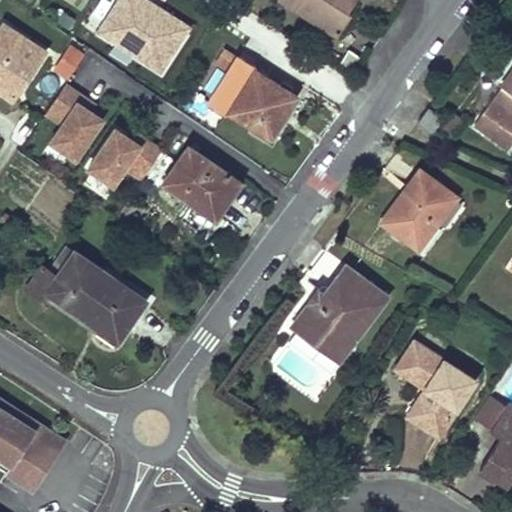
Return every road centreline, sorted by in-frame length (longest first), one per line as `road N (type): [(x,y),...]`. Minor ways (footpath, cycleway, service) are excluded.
road 1 (residential): [(161,404),(450,0)]
road 2 (residential): [(310,501),(232,480),(176,425)]
road 3 (residential): [(0,348),(82,402),(124,419)]
road 4 (residential): [(435,511),(381,493),(310,501)]
